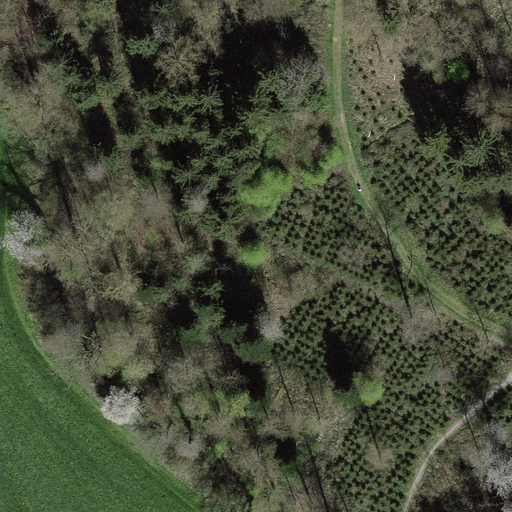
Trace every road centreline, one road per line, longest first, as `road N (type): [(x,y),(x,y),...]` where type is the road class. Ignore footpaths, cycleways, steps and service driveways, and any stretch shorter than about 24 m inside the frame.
road 1 (track): [(339,0),(337,93),(354,166),(384,238),(449,310),(511,337)]
road 2 (track): [(511,374),(428,451),(410,511)]
